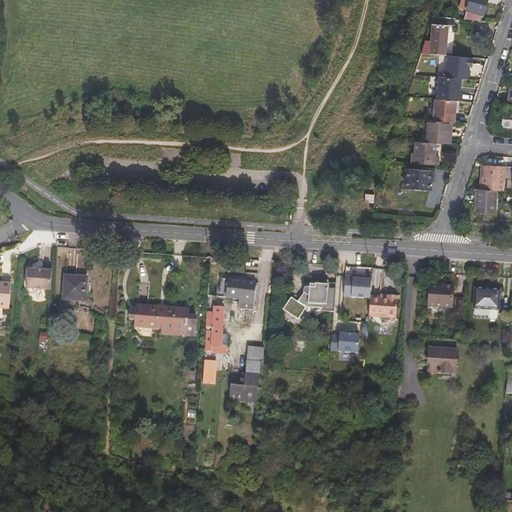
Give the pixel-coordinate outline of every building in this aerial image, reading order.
[(469,0),(461,0),(460,8),(467,10),(470,0),(469,0)] [(487,0),(469,0),(470,0),(467,10),(464,20),(481,22),(487,0)] [(455,19),(433,17),(430,25),(432,25),(430,40),(429,54),(444,56),(445,56),(448,30),(454,31),(455,19)] [(427,70),(443,71),(444,58),(444,56),(421,54),(421,56),(427,58),(428,64),(427,70)] [(452,59),(444,58),(443,71),(452,70),(452,59)] [(419,60),(418,63),(414,74),(416,74),(418,74),(422,63),(422,62),(419,59),(419,60)] [(428,64),(422,63),(418,74),(427,75),(427,70),(428,64)] [(462,79),(440,76),(437,99),(438,99),(457,102),(462,102),(463,93),(460,93),(462,79)] [(453,123),(455,123),(457,102),(438,99),(435,117),(402,113),(400,117),(429,120),(451,122),(453,123)] [(441,144),(451,145),(452,137),(449,136),(451,122),(429,120),(426,142),(435,143),(441,144)] [(412,152),(411,163),(437,166),(437,156),(434,156),(435,143),(426,142),(416,141),(415,153),(412,152)] [(481,189),(497,190),(502,190),(503,178),(507,178),(506,191),(511,191),(511,167),(486,166),(486,179),(481,178),(481,189)] [(432,183),(434,172),(406,169),(404,188),(429,191),(430,183),(432,183)] [(481,189),(478,188),(476,210),(495,212),(497,190),(481,189)] [(371,195),(363,194),(363,197),(363,203),(371,203),(371,195)] [(25,288),(49,289),(51,270),(36,269),(27,269),(25,288)] [(352,277),(343,276),(342,297),(369,298),(370,280),(355,279),(352,278),(352,277)] [(85,301),(86,278),(75,278),(63,277),(63,300),(85,301)] [(240,294),(240,299),(239,303),(254,304),(256,282),(227,279),(221,278),(220,292),(240,294)] [(1,285),(0,284),(0,306),(9,308),(10,283),(1,282),(1,285)] [(332,313),(334,289),(326,288),(326,286),(314,285),(314,288),(309,288),(304,288),(302,289),(302,290),(302,291),(302,292),(305,295),(302,300),(300,299),(298,302),(292,298),(283,309),(298,320),(310,305),(320,306),(320,311),(332,313)] [(452,307),(454,287),(443,286),(429,285),(427,306),(452,307)] [(475,308),(488,309),(497,310),(500,310),(502,290),(491,289),(476,288),(475,308)] [(369,298),(367,317),(395,319),(397,296),(390,296),(386,296),(386,298),(379,297),(369,296),(369,298)] [(146,304),(135,303),(135,309),(134,320),(134,327),(157,329),(159,305),(146,304)] [(175,306),(159,305),(157,329),(161,329),(160,334),(195,337),(197,315),(187,314),(188,307),(175,306)] [(227,353),(227,346),(222,345),(224,308),(213,307),(213,313),(207,313),(206,328),(206,330),(205,351),(210,352),(211,352),(227,353)] [(497,310),(488,309),(488,316),(490,319),(494,319),(496,316),(497,310)] [(338,336),(331,336),(330,351),(357,353),(358,335),(346,334),(339,333),(338,336)] [(230,385),(229,402),(256,404),(259,363),(262,363),(263,349),(247,348),(244,386),(230,385)] [(438,373),(442,374),(443,371),(454,371),(454,372),(455,371),(458,350),(438,349),(429,348),(428,363),(430,363),(430,372),(438,372),(438,373)] [(202,383),(215,384),(217,361),(204,360),(202,383)] [(63,415),(47,421),(52,431),(67,426),(63,415)]
